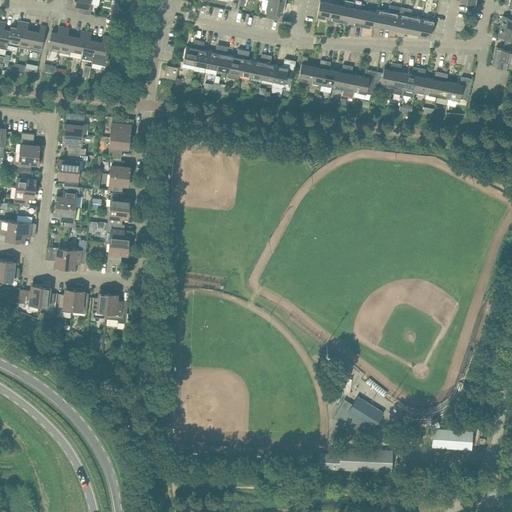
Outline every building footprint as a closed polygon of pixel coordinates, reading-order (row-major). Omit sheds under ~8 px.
[(89,7),(90,0),(73,0),(73,5),(79,6),(78,12),(90,14),(91,8),(89,7)] [(282,14),(285,2),(273,0),(268,0),(269,1),(267,11),(279,14),(282,14)] [(328,19),(331,3),(320,0),(316,16),(328,19)] [(339,21),(342,5),(331,3),(328,19),(339,21)] [(351,23),(354,7),(342,5),(339,21),(351,23)] [(362,25),(365,10),(354,7),(351,23),(362,25)] [(385,27),(388,11),(376,9),(376,12),(374,25),(385,27)] [(376,12),(365,10),(362,25),(373,28),(374,25),(376,12)] [(267,11),(265,17),(278,20),(279,14),(267,11)] [(396,29),(399,13),(388,11),(385,27),(396,29)] [(511,11),(511,12),(510,17),(502,15),(500,26),(511,28),(511,11)] [(407,31),(410,16),(399,13),(396,29),(407,31)] [(418,34),(422,18),(410,16),(407,31),(418,34)] [(430,36),(433,20),(422,18),(418,34),(430,36)] [(18,46),(23,21),(18,20),(17,27),(12,26),(11,30),(10,30),(7,44),(18,46)] [(7,44),(10,30),(4,29),(6,22),(0,21),(0,47),(6,49),(7,44)] [(29,49),(33,31),(27,29),(29,23),(23,21),(18,46),(29,49)] [(41,51),(44,36),(46,26),(40,25),(39,32),(33,31),(29,49),(41,51)] [(59,51),(64,27),(59,26),(57,33),(51,31),(47,49),(59,51)] [(511,28),(500,26),(498,36),(508,39),(507,44),(511,44),(511,28)] [(70,54),(74,36),(68,35),(69,28),(64,27),(59,51),(70,54)] [(81,57),(86,31),(81,30),(79,37),(74,36),(70,54),(81,57)] [(92,33),(86,31),(81,57),(92,59),(96,41),(90,39),(92,33)] [(96,41),(92,59),(92,61),(106,64),(108,53),(105,53),(109,36),(103,35),(102,42),(96,41)] [(194,64),(199,40),(194,39),(193,47),(186,46),(183,61),(194,64)] [(206,66),(209,50),(203,49),(204,41),(199,40),(194,64),(206,66)] [(511,59),(511,56),(511,44),(507,44),(506,49),(496,47),(492,65),(511,69),(511,59)] [(228,71),(231,55),(225,54),(227,46),(222,45),(220,50),(220,53),(217,68),(228,71)] [(217,68),(220,53),(209,50),(206,66),(217,68)] [(262,78),(266,54),(262,53),(260,61),(254,60),(251,75),(262,78)] [(273,80),(276,64),(270,63),(272,55),(266,54),(262,78),(273,80)] [(239,73),(243,57),(231,55),(228,71),(239,73)] [(251,75),(254,60),(243,57),(239,73),(251,75)] [(321,84),(325,60),(320,59),(319,67),(313,66),(309,81),(321,84)] [(332,86),(335,70),(330,69),(329,66),(330,61),(325,60),(321,84),(332,86)] [(395,70),(396,68),(397,63),(392,62),(391,67),(389,69),(383,68),(383,72),(377,71),(373,87),(391,91),(392,86),(395,70)] [(309,81),(313,66),(301,63),(298,79),(309,81)] [(171,74),(173,65),(166,64),(164,77),(175,80),(176,75),(171,74)] [(288,67),(276,64),(273,80),(272,85),(289,89),(290,84),(292,78),(294,68),(288,67)] [(346,73),(347,70),(348,65),(343,64),(342,69),(340,71),(335,70),(332,86),(343,88),(346,73)] [(373,87),(377,71),(365,69),(364,76),(357,75),(354,91),(372,94),(373,87)] [(403,88),(406,73),(395,70),(392,86),(403,88)] [(436,95),(441,72),(437,71),(436,76),(434,78),(429,77),(425,93),(436,95)] [(448,98),(451,82),(446,81),(445,78),(446,73),(441,72),(436,95),(448,98)] [(354,91),(357,75),(346,73),(343,88),(354,91)] [(414,91),(417,75),(406,73),(403,88),(414,91)] [(425,93),(429,77),(417,75),(414,91),(425,93)] [(459,84),(451,82),(448,98),(459,100),(460,98),(467,100),(472,78),(461,76),(459,84)] [(213,89),(212,92),(223,93),(225,84),(214,82),(214,84),(213,89)] [(82,134),(83,124),(85,114),(72,112),(70,123),(64,123),(63,132),(82,134)] [(124,129),(125,118),(112,116),(111,126),(110,137),(129,138),(130,130),(124,129)] [(33,144),(34,133),(21,132),(19,152),(38,154),(39,145),(33,144)] [(81,148),(82,134),(63,132),(62,141),(68,141),(67,152),(86,154),(86,148),(81,148)] [(128,147),(129,138),(110,137),(108,157),(121,158),(122,147),(128,147)] [(37,163),(38,154),(19,152),(18,166),(21,167),(31,168),(31,162),(37,163)] [(79,170),(80,154),(86,155),(86,154),(67,152),(67,160),(60,159),(60,168),(79,170)] [(124,160),(114,159),(111,159),(110,173),(129,175),(130,166),(124,166),(124,160)] [(77,184),(79,170),(60,168),(59,177),(65,178),(64,183),(77,184)] [(30,173),(20,172),(17,171),(16,186),(35,188),(36,179),(30,178),(30,173)] [(128,184),(129,175),(110,173),(108,188),(121,189),(122,184),(128,184)] [(80,186),(77,186),(64,185),(63,196),(57,195),(56,204),(75,206),(76,193),(79,193),(80,186)] [(34,197),(35,188),(16,186),(14,200),(27,201),(28,196),(34,197)] [(124,193),(114,192),(111,192),(110,206),(129,208),(130,199),(123,198),(124,193)] [(73,220),(75,206),(56,204),(55,213),(61,214),(60,225),(75,227),(76,220),(73,220)] [(128,217),(129,208),(110,206),(108,220),(111,221),(121,222),(122,216),(128,217)] [(14,240),(16,221),(0,218),(0,232),(6,233),(5,239),(14,240)] [(24,235),(35,236),(36,223),(26,222),(16,221),(14,240),(23,241),(24,235)] [(124,224),(114,223),(111,223),(109,243),(128,244),(129,236),(123,235),(124,224)] [(127,254),(128,244),(109,243),(108,253),(107,263),(120,264),(121,253),(127,254)] [(64,267),(66,248),(46,246),(45,259),(56,260),(55,266),(64,267)] [(74,262),(85,263),(86,250),(66,248),(64,267),(73,268),(74,262)] [(14,260),(5,259),(3,279),(18,280),(19,267),(14,267),(14,260)] [(39,304),(41,285),(32,284),(31,290),(20,289),(19,299),(19,302),(39,304)] [(50,286),(41,285),(39,304),(53,306),(54,293),(49,292),(50,286)] [(72,308),(74,288),(66,287),(65,294),(60,293),(58,310),(72,312),(73,308),(72,308)] [(86,313),(88,292),(83,292),(83,290),(74,288),(72,308),(73,308),(72,312),(86,313)] [(106,311),(108,292),(99,291),(99,297),(93,297),(92,307),(92,310),(106,311)] [(108,292),(106,311),(106,317),(118,319),(118,322),(125,323),(128,300),(117,299),(117,293),(108,292)] [(40,312),(37,318),(44,321),(46,315),(40,312)] [(64,325),(56,321),(54,325),(62,329),(64,325)] [(103,336),(91,335),(90,348),(102,349),(103,336)] [(383,412),(375,406),(357,396),(352,403),(344,398),(334,415),(356,429),(357,429),(356,428),(360,420),(373,428),(383,412)] [(473,430),(433,427),(432,446),(471,449),(473,430)] [(391,471),(392,450),(341,447),(340,454),(320,453),(319,468),(391,471)]
